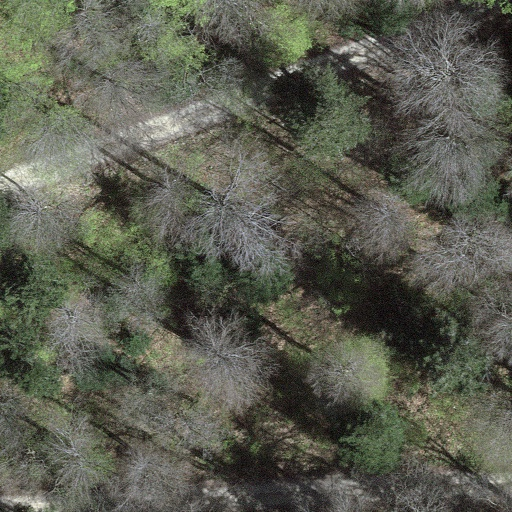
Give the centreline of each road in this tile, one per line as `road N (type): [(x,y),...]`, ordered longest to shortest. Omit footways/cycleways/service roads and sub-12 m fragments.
road 1 (track): [(511,20),(353,75),(150,168),(0,199)]
road 2 (track): [(511,478),(0,509)]
